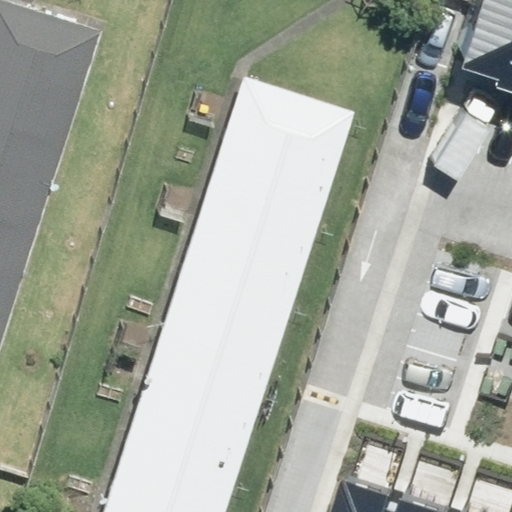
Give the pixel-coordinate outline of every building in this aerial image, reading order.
[(0,0),(0,345),(105,16),(53,0),(0,0)] [(511,0),(466,0),(453,43),(511,60),(511,0)] [(223,511),(356,97),(249,63),(105,511),(223,511)] [(403,326),(445,183),(385,166),(343,309),(403,326)] [(511,293),(454,274),(406,422),(511,456),(511,293)] [(354,445),(332,511),(511,511),(511,497),(467,483),(464,495),(456,493),(460,481),(415,466),(411,480),(398,476),(403,461),(354,445)]
